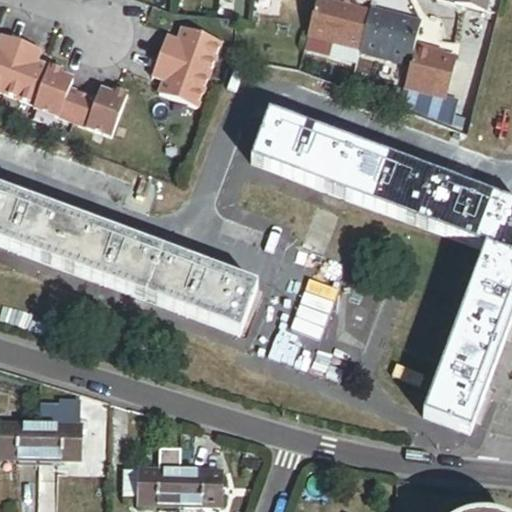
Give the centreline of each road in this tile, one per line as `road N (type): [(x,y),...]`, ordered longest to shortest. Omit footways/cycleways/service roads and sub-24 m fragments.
road 1 (residential): [(0,353),(292,441)]
road 2 (residential): [(292,441),(404,466),(511,476)]
